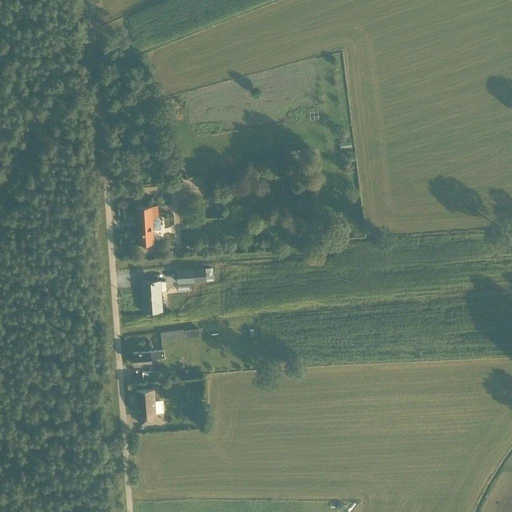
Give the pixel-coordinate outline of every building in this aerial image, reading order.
[(158,205),(137,206),(139,244),(155,243),(155,241),(170,240),(169,215),(158,216),(158,205)] [(176,269),(176,282),(218,280),(217,267),(176,269)] [(233,271),(223,272),(224,280),(233,279),(233,271)] [(164,281),(141,282),(142,312),(162,311),(161,290),(165,290),(164,281)] [(204,327),(162,332),(163,340),(185,337),(185,339),(205,337),(204,327)] [(163,349),(133,352),(134,364),(149,363),(150,370),(142,371),(142,379),(154,378),(153,369),(160,369),(159,358),(164,358),(163,349)] [(154,389),(136,391),(138,417),(140,417),(141,424),(154,423),(154,415),(156,415),(154,389)]
